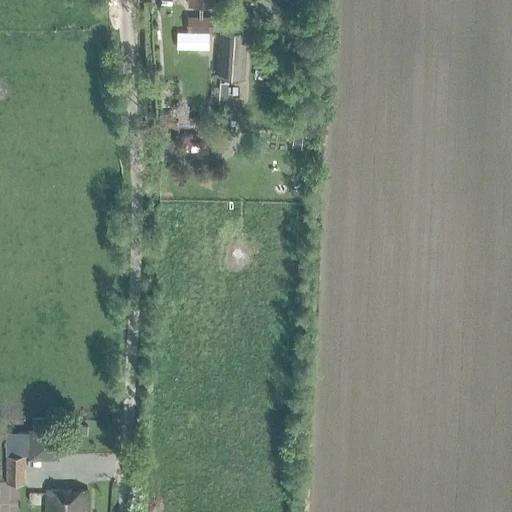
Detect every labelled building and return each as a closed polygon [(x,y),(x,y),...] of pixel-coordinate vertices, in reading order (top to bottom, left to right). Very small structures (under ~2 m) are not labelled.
[(188,32),(212,32),(212,19),(188,19),(188,32)] [(246,34),(222,32),(219,78),(243,80),(246,34)] [(175,116),(159,117),(160,131),(175,131),(175,116)] [(5,484),(24,484),(24,457),(5,456),(5,484)] [(87,511),(88,492),(48,492),(46,511),(87,511)]
